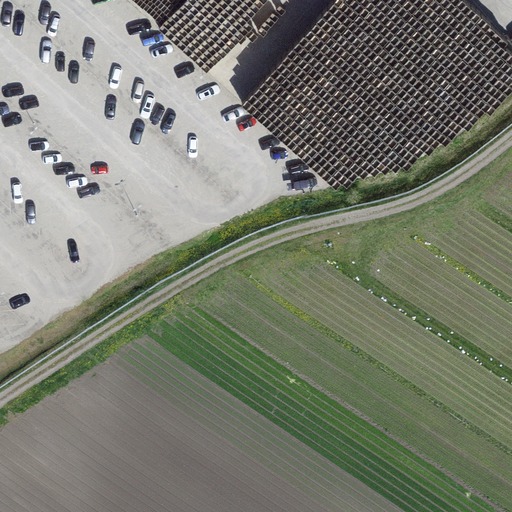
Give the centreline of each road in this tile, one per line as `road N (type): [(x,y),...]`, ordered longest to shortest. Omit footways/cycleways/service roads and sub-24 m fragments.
road 1 (track): [(0,400),(239,254),(421,195),(511,134)]
road 2 (unknown): [(0,31),(194,211),(213,217),(229,210),(255,179),(248,153)]
road 3 (unknown): [(248,153),(75,0)]
